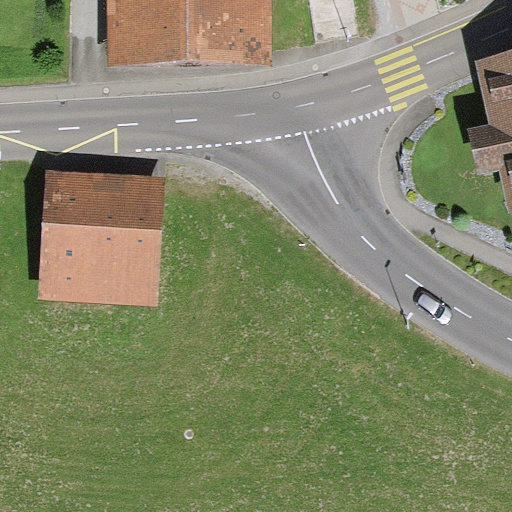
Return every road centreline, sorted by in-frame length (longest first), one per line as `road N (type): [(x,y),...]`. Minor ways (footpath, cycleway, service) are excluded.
road 1 (tertiary): [(511,338),(376,249),(334,194),(297,105)]
road 2 (tertiary): [(297,105),(0,132)]
road 3 (unclassified): [(297,105),(400,76),(511,25)]
